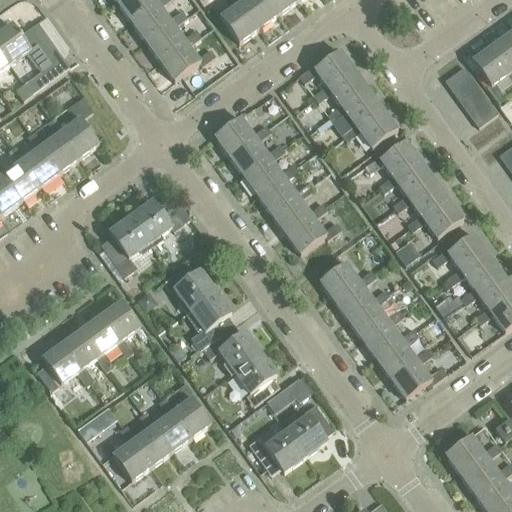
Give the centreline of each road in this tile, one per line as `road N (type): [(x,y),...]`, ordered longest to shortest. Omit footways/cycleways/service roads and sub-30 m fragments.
road 1 (residential): [(385,454),(160,143)]
road 2 (residential): [(160,143),(351,14)]
road 3 (residential): [(0,264),(160,143)]
road 4 (residential): [(511,234),(398,76)]
road 5 (residential): [(160,143),(58,0)]
road 6 (residential): [(385,454),(511,368)]
road 7 (residential): [(398,76),(502,0)]
